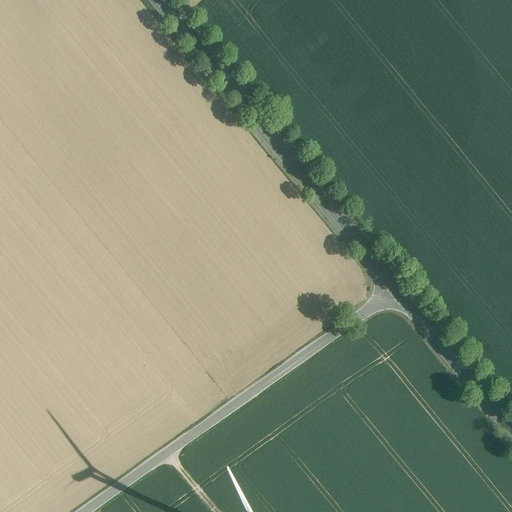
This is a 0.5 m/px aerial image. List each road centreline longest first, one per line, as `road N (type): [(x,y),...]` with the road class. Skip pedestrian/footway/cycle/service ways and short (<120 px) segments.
road 1 (tertiary): [(396,288),(84,511)]
road 2 (secondary): [(396,288),(163,0)]
road 3 (secondary): [(511,430),(396,288)]
